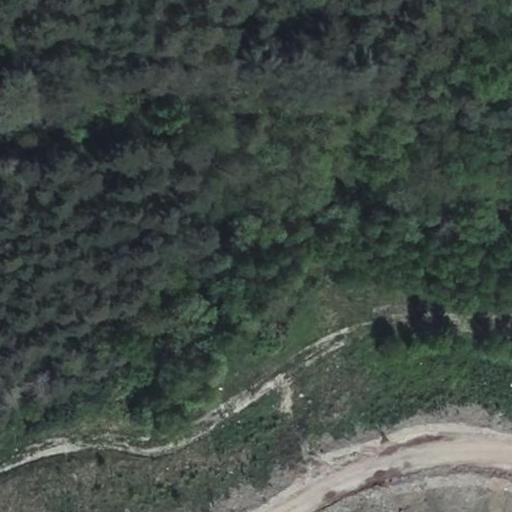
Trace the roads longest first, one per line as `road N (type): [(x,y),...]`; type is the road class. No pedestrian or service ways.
road 1 (track): [(511,326),(435,306),(332,338),(278,420),(271,480),(251,511)]
road 2 (track): [(278,420),(144,511)]
